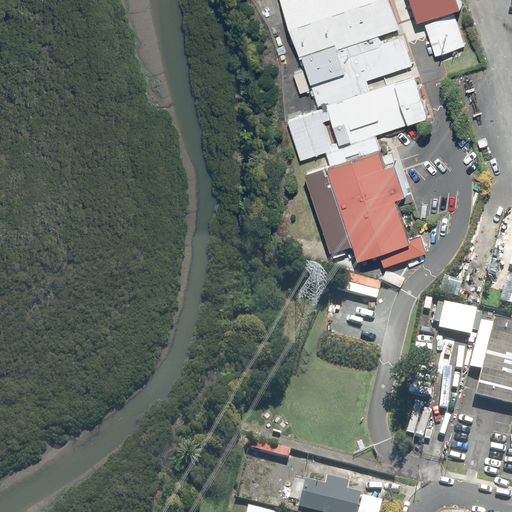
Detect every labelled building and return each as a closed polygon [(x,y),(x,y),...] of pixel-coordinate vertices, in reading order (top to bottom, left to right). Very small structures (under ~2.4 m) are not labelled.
[(391,0),(284,0),(304,59),(306,59),(401,27),(391,0)] [(450,0),(418,0),(437,53),(465,43),(450,0)] [(321,104),(328,102),(371,88),(368,78),(413,63),(401,27),(306,59),(321,104)] [(371,88),(328,102),(343,145),(379,133),(430,116),(416,73),(371,88)] [(321,109),(289,119),(302,159),(327,150),(334,148),(321,109)] [(334,148),(327,150),(363,255),(381,249),(385,263),(419,252),(379,133),(343,145),(334,148)] [(458,295),(463,279),(445,274),(440,290),(458,295)] [(477,309),(477,307),(445,300),(445,302),(437,300),(433,320),(440,322),(439,326),(471,333),(472,328),(478,329),(483,310),(477,309)] [(511,323),(493,319),(475,399),(511,407),(511,323)] [(308,457),(285,453),(282,470),(306,473),(308,457)] [(325,487),(305,482),(298,509),(308,511),(355,511),(360,496),(346,492),(348,483),(327,477),(325,487)]
